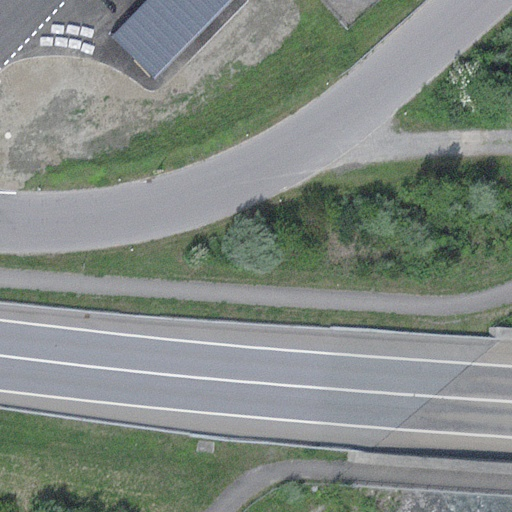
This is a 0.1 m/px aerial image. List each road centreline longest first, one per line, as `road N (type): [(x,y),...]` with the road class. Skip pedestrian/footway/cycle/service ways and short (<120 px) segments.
road 1 (residential): [(479,0),(323,136),(284,158),(168,210),(0,221)]
road 2 (primary): [(511,401),(0,356)]
road 3 (track): [(511,481),(261,465),(222,511)]
road 4 (track): [(323,136),(365,145),(511,138)]
